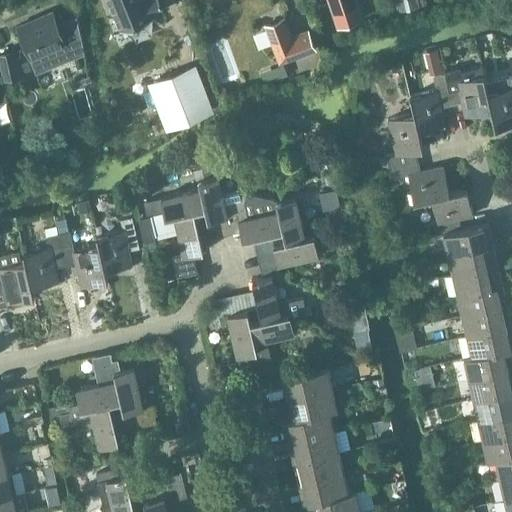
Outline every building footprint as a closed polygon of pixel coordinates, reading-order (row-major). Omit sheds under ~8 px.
[(109,0),(121,29),(154,15),(153,13),(164,9),(160,0),(109,0)] [(355,0),(330,0),(339,26),(362,18),(355,0)] [(417,0),(395,0),(398,11),(419,6),(417,0)] [(76,16),(59,23),(53,10),(16,26),(30,60),(30,59),(36,73),(85,53),(83,49),(84,49),(77,15),(76,15),(75,15),(76,16)] [(285,17),(266,24),(281,62),(316,48),(309,29),(293,36),(285,17)] [(0,64),(3,79),(21,75),(15,50),(0,53),(0,64)] [(285,62),(273,67),(276,77),(289,72),(285,62)] [(442,72),(441,64),(428,67),(430,75),(442,72)] [(488,92),(486,82),(484,74),(482,66),(461,71),(460,66),(444,70),(444,73),(452,104),(462,102),(465,116),(491,110),(492,110),(487,92),(488,92)] [(178,71),(149,83),(166,128),(196,117),(178,71)] [(445,125),(441,107),(452,104),(444,73),(433,76),(436,90),(410,96),(414,113),(415,113),(419,131),(445,125)] [(511,76),(486,82),(488,92),(487,92),(492,110),(491,110),(495,128),(511,124),(511,76)] [(419,131),(415,113),(414,113),(388,119),(396,154),(385,156),(387,166),(387,168),(418,160),(416,150),(423,148),(419,131)] [(59,123),(50,126),(53,138),(63,135),(59,123)] [(204,150),(192,153),(196,167),(208,164),(204,150)] [(385,156),(379,158),(381,167),(387,166),(385,156)] [(418,160),(387,168),(390,179),(408,175),(414,201),(432,197),(431,197),(450,192),(449,191),(443,165),(421,170),(418,160)] [(217,164),(202,167),(205,178),(219,174),(217,164)] [(238,192),(224,195),(219,174),(205,178),(200,179),(202,188),(203,188),(207,207),(206,208),(209,220),(229,215),(238,214),(239,220),(249,217),(246,202),(248,194),(238,192)] [(325,194),(340,190),(336,177),(321,180),(325,194)] [(461,228),(459,218),(473,215),(467,187),(449,191),(450,192),(431,197),(432,197),(438,222),(428,225),(431,237),(444,234),(444,233),(462,229),(461,228)] [(164,210),(165,211),(166,217),(175,215),(175,214),(195,209),(195,210),(206,208),(207,207),(203,188),(202,188),(162,197),(164,210)] [(277,201),(278,201),(248,193),(248,194),(246,202),(249,217),(239,220),(244,239),(284,230),(285,230),(280,210),(277,201)] [(162,197),(143,201),(146,214),(164,210),(162,197)] [(306,237),(297,197),(278,201),(277,201),(280,210),(285,230),(284,230),(287,241),(287,242),(306,237)] [(128,203),(120,205),(122,215),(130,213),(128,203)] [(175,215),(166,217),(165,211),(151,214),(152,216),(156,232),(178,227),(184,254),(176,256),(180,276),(197,272),(193,253),(204,250),(195,210),(195,209),(175,214),(175,215)] [(342,210),(326,214),(328,227),(345,223),(342,210)] [(64,215),(55,217),(59,232),(67,230),(64,215)] [(96,235),(98,244),(105,271),(105,270),(132,264),(129,250),(140,247),(132,216),(120,219),(122,229),(96,235)] [(152,216),(140,219),(144,235),(155,233),(156,232),(152,216)] [(444,233),(444,234),(448,253),(493,243),(488,222),(461,228),(462,229),(444,233)] [(313,225),(315,235),(316,240),(326,238),(323,223),(313,225)] [(56,226),(44,229),(46,236),(57,234),(56,226)] [(105,270),(105,271),(98,244),(73,250),(69,231),(57,234),(65,264),(75,262),(81,286),(108,279),(105,270)] [(31,287),(32,287),(58,281),(54,267),(65,264),(57,234),(46,236),(48,246),(22,252),(24,261),(31,287)] [(287,241),(274,244),(279,263),(320,254),(316,240),(315,235),(306,237),(287,242),(287,241)] [(453,274),(498,263),(493,243),(448,253),(453,274)] [(24,261),(22,252),(22,250),(0,254),(0,287),(3,287),(7,303),(34,297),(32,287),(31,287),(24,261)] [(458,294),(503,284),(498,263),(453,274),(458,294)] [(287,271),(272,274),(274,284),(289,281),(287,271)] [(262,319),(262,320),(282,315),(281,314),(274,284),(272,274),(253,279),(262,319)] [(463,315),(507,304),(503,284),(458,294),(463,315)] [(289,304),(291,312),(292,318),(302,316),(299,301),(289,304)] [(467,335),(511,324),(507,304),(463,315),(467,335)] [(250,322),(251,321),(249,309),(229,314),(238,355),(252,352),(258,350),(256,341),(255,341),(250,322)] [(221,325),(218,310),(208,312),(211,328),(221,325)] [(258,350),(252,352),(254,362),(259,361),(262,372),(274,369),(266,338),(295,332),(292,318),(291,312),(281,314),(282,315),(262,320),(262,319),(251,321),(250,322),(255,341),(256,341),(258,350)] [(509,347),(510,348),(511,347),(511,324),(467,335),(472,355),(472,356),(509,347)] [(368,328),(354,331),(358,350),(372,347),(368,328)] [(464,357),(469,378),(511,368),(511,358),(510,348),(509,347),(472,356),(472,355),(464,357)] [(313,356),(299,359),(302,373),(316,369),(313,356)] [(143,407),(138,385),(148,383),(143,363),(119,369),(113,371),(115,380),(116,380),(121,399),(120,399),(123,412),(143,407)] [(283,377),(288,398),(333,388),(328,367),(316,369),(302,373),(283,377)] [(376,367),(352,368),(352,378),(377,377),(376,367)] [(474,398),(511,389),(511,368),(469,378),(474,398)] [(381,376),(373,378),(375,385),(383,383),(381,376)] [(109,402),(120,399),(121,399),(116,380),(115,380),(75,389),(79,403),(80,409),(90,407),(89,405),(108,401),(109,402)] [(330,410),(338,408),(333,388),(288,398),(293,418),(330,410)] [(478,419),(511,410),(511,389),(474,398),(478,419)] [(89,405),(90,407),(80,409),(79,403),(69,405),(71,411),(73,422),(82,420),(84,426),(94,424),(99,446),(118,442),(109,402),(108,401),(89,405)] [(69,402),(49,406),(51,415),(59,413),(71,411),(69,405),(69,402)] [(330,410),(293,418),(285,420),(290,441),(334,431),(330,410)] [(511,410),(478,419),(483,439),(511,432),(511,410)] [(188,420),(176,423),(179,434),(191,430),(188,420)] [(477,427),(464,433),(470,444),(482,438),(477,427)] [(334,431),(290,441),(294,461),(339,451),(334,431)] [(511,454),(511,432),(483,439),(488,460),(496,459),(496,458),(511,454)] [(339,451),(294,461),(299,482),(344,471),(339,451)] [(511,454),(496,458),(496,459),(500,478),(511,475),(511,454)] [(117,468),(96,473),(98,481),(106,479),(119,476),(117,468)] [(349,491),(344,471),(299,482),(304,503),(312,501),(311,500),(349,492),(349,491)] [(7,473),(0,474),(0,496),(12,494),(7,473)] [(135,511),(126,474),(119,476),(106,479),(113,511),(135,511)] [(505,499),(511,497),(511,475),(500,478),(505,499)] [(356,490),(349,491),(349,492),(311,500),(312,501),(314,511),(354,511),(361,510),(356,490)] [(465,511),(491,510),(490,491),(464,493),(465,511)] [(178,511),(174,492),(144,499),(147,511),(178,511)] [(15,511),(12,494),(0,496),(0,511),(15,511)]
